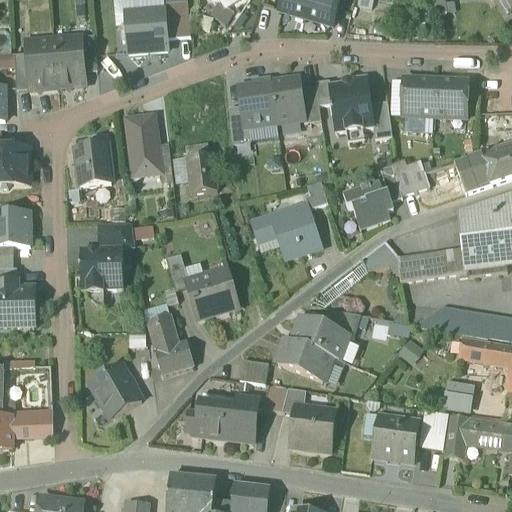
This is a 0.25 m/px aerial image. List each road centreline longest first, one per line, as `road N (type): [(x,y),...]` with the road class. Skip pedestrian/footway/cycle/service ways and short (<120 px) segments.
road 1 (residential): [(64,474),(56,151),(77,118),(234,56),(511,59)]
road 2 (residential): [(511,192),(388,235),(208,368),(127,462)]
road 3 (residential): [(511,511),(127,462)]
